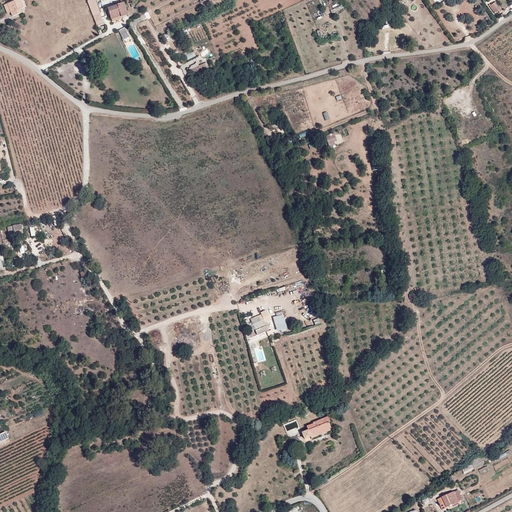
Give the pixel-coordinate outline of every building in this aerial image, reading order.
[(20,0),(16,0),(8,3),(11,13),(13,16),(22,12),(20,9),(23,8),(20,0)] [(104,24),(94,0),(87,0),(98,27),(104,24)] [(495,2),(489,7),(495,14),(497,12),(498,14),(502,11),(495,2)] [(116,5),(112,6),(114,11),(109,13),(112,20),(121,16),(122,17),(128,15),(124,3),(120,4),(116,5)] [(401,15),(398,10),(392,14),(396,19),(401,15)] [(130,38),(126,31),(121,34),(125,41),(130,38)] [(188,60),(196,56),(194,51),(186,54),(188,60)] [(194,74),(206,69),(203,64),(199,66),(197,62),(195,63),(195,64),(190,66),(194,74)] [(329,144),(337,141),(334,135),(327,138),(329,144)] [(66,215),(71,222),(76,219),(71,212),(66,215)] [(21,224),(13,225),(14,232),(22,230),(21,224)] [(277,331),(287,329),(284,311),(276,312),(277,316),(274,316),(277,331)] [(254,318),(251,319),(254,327),(255,330),(266,325),(263,318),(261,320),(260,317),(259,318),(254,319),(254,318)] [(246,334),(250,343),(261,339),(259,334),(255,335),(254,331),(246,334)] [(308,430),(302,433),(305,439),(311,437),(311,438),(321,434),(320,432),(326,429),(327,431),(332,430),(328,422),(330,421),(328,416),(313,422),(313,423),(307,426),(308,430)] [(0,434),(0,441),(9,437),(6,431),(0,434)] [(293,447),(300,444),(297,436),(290,439),(293,447)] [(284,451),(289,449),(286,440),(281,442),(284,451)] [(475,470),(484,464),(481,458),(471,463),(475,470)] [(459,490),(454,492),(459,502),(463,500),(459,490)] [(459,502),(454,492),(454,491),(438,499),(443,510),(459,502)]
